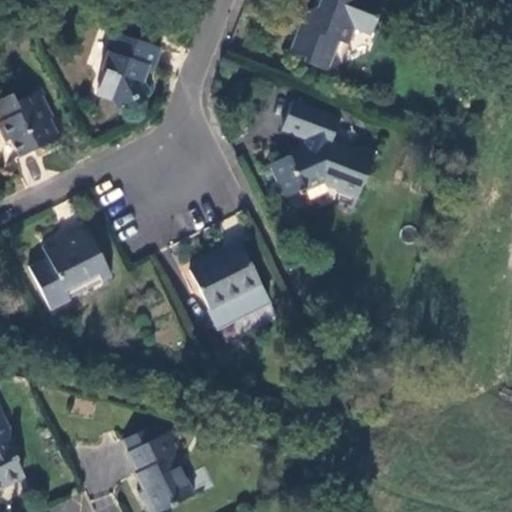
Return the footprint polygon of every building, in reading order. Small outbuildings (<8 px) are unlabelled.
[(352,30),(369,37),(380,5),(367,0),(319,0),(320,0),(318,9),(304,15),(289,55),(304,61),(303,65),(324,73),(336,43),(345,47),(352,30)] [(157,50),(113,35),(100,70),(102,78),(98,89),(115,95),(121,106),(137,99),(136,95),(145,91),(142,84),(146,68),(151,69),(157,50)] [(18,158),(56,138),(47,120),(43,122),(29,96),(14,103),(10,96),(0,101),(0,136),(4,144),(9,141),(18,158)] [(306,154),(300,151),(269,165),(281,191),(299,183),(302,190),(298,192),(299,196),(305,194),(304,190),(323,181),(338,187),(336,192),(356,199),(371,157),(356,150),(354,154),(329,144),(338,120),(291,103),(280,130),(303,140),(305,137),(312,139),(306,154)] [(431,146),(412,140),(407,153),(425,161),(431,146)] [(110,279),(84,227),(55,242),(58,247),(46,253),(44,248),(41,249),(45,259),(26,269),(48,312),(67,303),(63,293),(96,277),(100,284),(110,279)] [(239,247),(187,272),(216,329),(267,303),(239,247)] [(0,488),(21,478),(4,442),(6,432),(0,419),(0,488)] [(122,442),(128,453),(160,437),(154,426),(122,442)] [(128,453),(125,454),(135,473),(131,476),(142,498),(140,500),(146,511),(159,511),(191,496),(172,458),(181,454),(170,432),(160,437),(128,453)]
